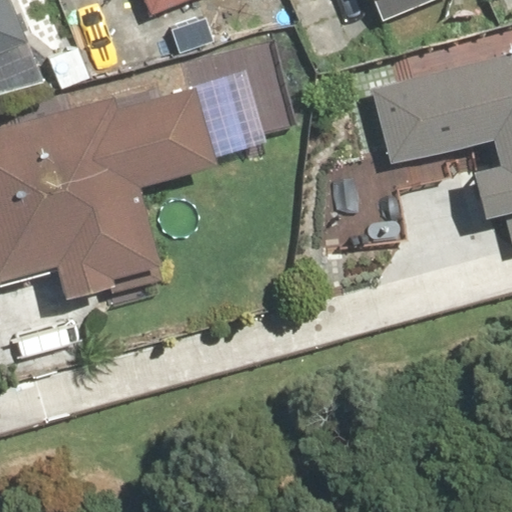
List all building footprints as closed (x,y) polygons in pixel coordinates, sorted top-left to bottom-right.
[(0,0),(0,50),(24,40),(7,0),(0,0)] [(135,0),(143,17),(183,0),(135,0)] [(348,0),(350,6),(361,2),(369,26),(431,0),(348,0)] [(511,53),(361,88),(379,167),(475,146),(480,170),(453,176),(463,224),(511,212),(511,53)] [(153,283),(126,193),(201,171),(184,90),(105,110),(103,100),(0,127),(0,281),(37,271),(44,306),(97,295),(143,285),(153,283)]
